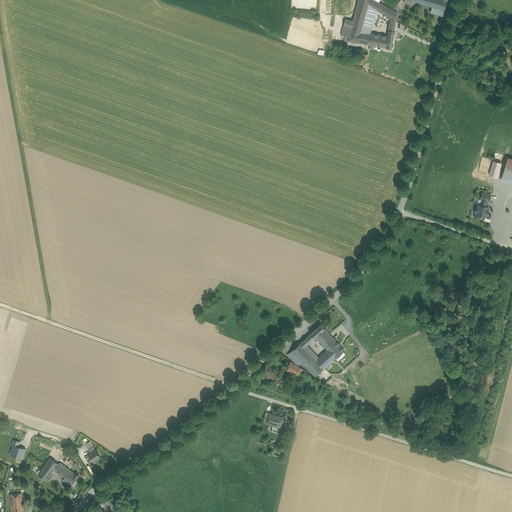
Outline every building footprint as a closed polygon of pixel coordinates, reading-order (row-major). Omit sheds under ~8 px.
[(356,2),(355,0),(334,0),(334,2),(334,4),(334,6),(335,9),(336,11),(337,12),(339,14),(342,15),(344,15),(346,15),(349,15),(351,14),(353,12),(354,11),(355,9),(356,6),(356,4),(356,2)] [(368,6),(370,0),(358,0),(353,21),(352,23),(363,26),(368,6)] [(389,26),(395,27),(397,13),(379,3),(374,0),(370,0),(368,6),(377,11),(390,18),(389,26)] [(410,0),(414,1),(432,7),(445,10),(447,0),(410,0)] [(368,6),(363,26),(362,30),(362,32),(371,33),(377,11),(368,6)] [(443,16),(445,10),(432,7),(430,12),(443,16)] [(339,16),(332,14),(329,27),(334,27),(335,20),(339,20),(339,16)] [(345,37),(348,38),(351,26),(352,23),(353,21),(345,19),(341,36),(345,37)] [(370,46),(372,34),(371,33),(362,32),(362,30),(351,26),(348,38),(347,42),(348,42),(366,45),(370,46)] [(386,48),(391,49),(394,31),(388,30),(388,31),(389,31),(388,36),(386,48)] [(386,48),(388,36),(372,34),(370,46),(386,48)] [(511,183),(511,158),(507,157),(500,180),(511,183)] [(489,175),(499,177),(502,162),(493,160),(489,175)] [(481,215),(487,216),(492,194),(482,191),(479,203),(477,203),(474,212),(475,213),(474,216),(480,218),(481,215)] [(328,331),(321,324),(310,334),(314,338),(316,337),(318,340),(328,331)] [(344,350),(328,331),(318,340),(327,350),(319,358),(327,365),(344,350)] [(314,338),(310,334),(306,338),(309,343),(314,338)] [(304,347),(300,343),(292,351),(303,362),(315,376),(324,369),(316,360),(304,347)] [(303,362),(292,351),(288,355),(296,364),(299,366),(303,362)] [(327,365),(319,358),(316,360),(324,369),(327,365)] [(301,368),(290,361),(284,369),(295,375),(296,376),(301,368)] [(268,365),(261,371),(269,380),(272,377),(269,374),(273,370),(268,365)] [(272,377),(269,380),(278,390),(285,384),(278,376),(279,376),(278,374),(279,373),(280,375),(283,373),(278,368),(274,372),(273,370),(269,374),(272,377)] [(306,370),(301,368),(296,376),(295,375),(291,381),(297,385),(306,370)] [(283,418),(269,413),(266,422),(266,423),(281,428),(283,418)] [(10,454),(23,458),(26,449),(19,447),(13,445),(10,454)] [(89,449),(88,449),(90,453),(88,454),(93,462),(101,457),(96,449),(93,447),(89,449)] [(57,464),(50,459),(38,476),(46,481),(54,470),(57,464)] [(60,463),(57,464),(54,470),(65,478),(70,471),(60,463)] [(75,474),(70,471),(65,478),(63,481),(71,487),(80,476),(76,473),(75,474)] [(22,493),(10,495),(10,502),(22,501),(22,493)] [(112,498),(101,505),(103,510),(111,504),(112,505),(116,503),(112,498)] [(22,511),(22,501),(10,502),(11,511),(22,511)]
